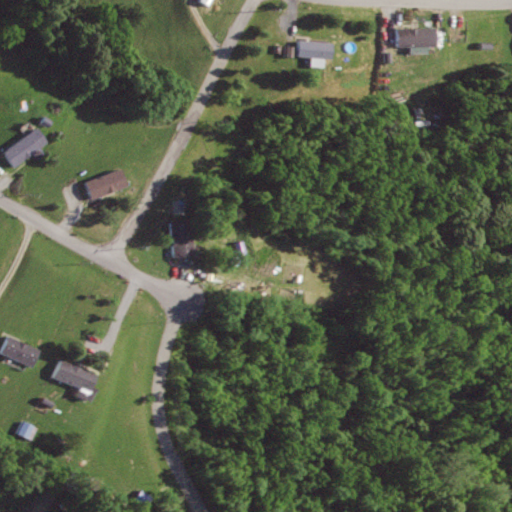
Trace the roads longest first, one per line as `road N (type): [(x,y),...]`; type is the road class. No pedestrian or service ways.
road 1 (residential): [(111,262),(257,0)]
road 2 (residential): [(360,0),(511,1)]
road 3 (residential): [(111,262),(0,200)]
